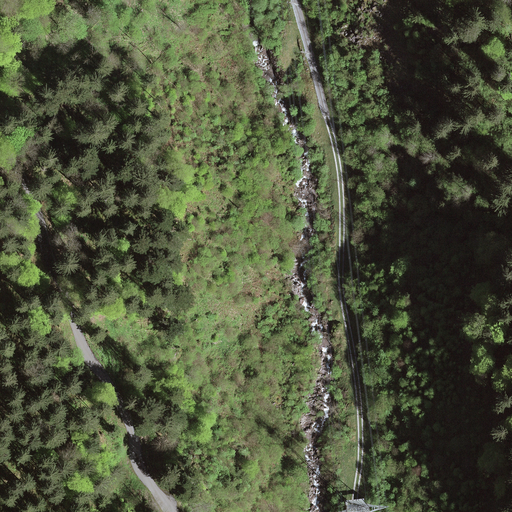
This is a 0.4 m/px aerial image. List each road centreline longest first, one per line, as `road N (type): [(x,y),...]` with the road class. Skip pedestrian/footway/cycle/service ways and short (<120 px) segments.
road 1 (tertiary): [(0,140),(27,186),(82,344),(169,511)]
road 2 (track): [(354,511),(361,414),(339,269),(334,148)]
road 3 (track): [(295,0),(334,148)]
